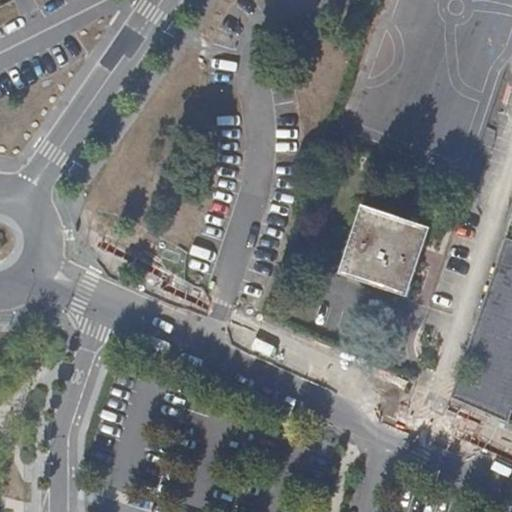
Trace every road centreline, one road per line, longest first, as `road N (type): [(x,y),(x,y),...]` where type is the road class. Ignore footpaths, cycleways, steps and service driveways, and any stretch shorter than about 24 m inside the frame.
road 1 (residential): [(106,305),(511,486)]
road 2 (residential): [(31,194),(167,0)]
road 3 (residential): [(106,305),(61,424),(59,511)]
